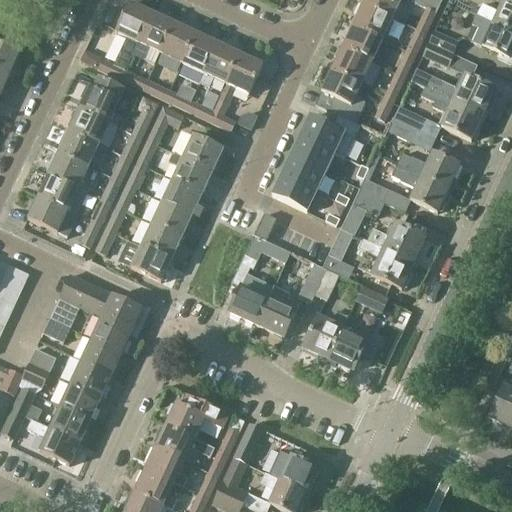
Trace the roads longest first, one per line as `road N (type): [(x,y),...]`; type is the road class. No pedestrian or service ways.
road 1 (tertiary): [(391,434),(511,177)]
road 2 (residential): [(391,434),(162,335)]
road 3 (unknown): [(264,142),(162,335)]
road 4 (residential): [(0,188),(87,0)]
road 5 (residential): [(83,511),(162,335)]
road 6 (residential): [(11,364),(54,269),(0,243)]
road 7 (residential): [(511,489),(391,434)]
